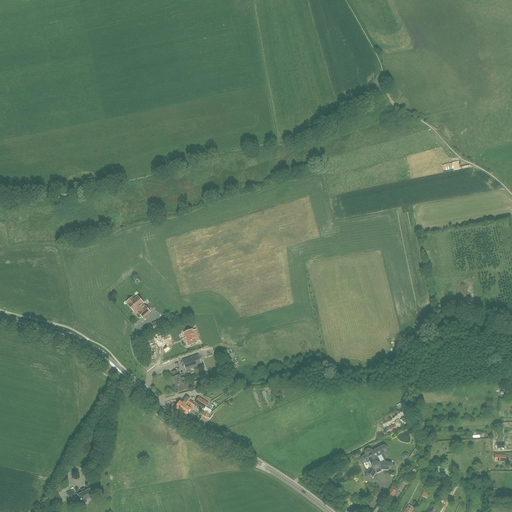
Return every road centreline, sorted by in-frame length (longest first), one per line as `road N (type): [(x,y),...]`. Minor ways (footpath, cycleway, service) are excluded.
road 1 (secondary): [(328,511),(172,416),(126,378)]
road 2 (secondary): [(126,378),(72,339),(0,317)]
